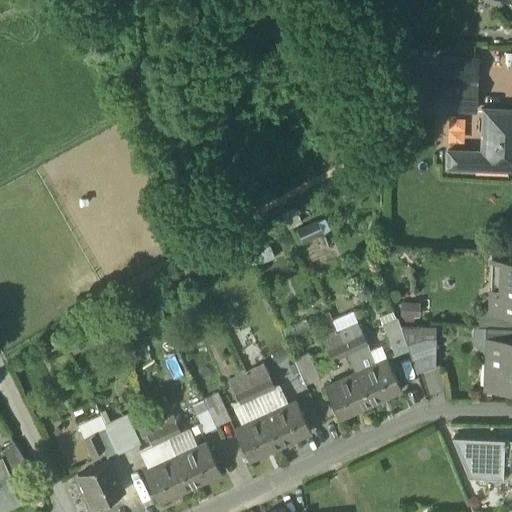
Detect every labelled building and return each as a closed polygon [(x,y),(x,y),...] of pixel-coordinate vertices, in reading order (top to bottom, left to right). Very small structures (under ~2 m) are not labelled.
[(437,58),(436,80),(475,82),(475,60),(437,58)] [(434,108),(473,110),(475,82),(436,80),(434,108)] [(507,169),(511,169),(511,110),(483,109),(482,158),(507,159),(507,169)] [(447,140),(465,140),(465,116),(447,116),(447,140)] [(447,167),(473,168),(474,157),(474,152),(447,151),(447,167)] [(482,158),(474,157),(473,168),(507,169),(507,159),(482,158)] [(302,239),(323,233),(318,220),(298,226),(302,239)] [(249,257),(254,267),(275,257),(270,247),(249,257)] [(499,259),(511,259),(511,247),(499,247),(499,259)] [(511,312),(511,259),(499,259),(498,290),(490,290),(489,312),(511,312)] [(419,318),(420,301),(401,300),(400,317),(419,318)] [(511,312),(489,312),(489,327),(511,327),(511,312)] [(394,355),(407,350),(406,344),(399,325),(397,318),(381,324),(394,355)] [(356,321),(335,330),(340,340),(346,354),(366,344),(367,344),(356,321)] [(511,339),(511,327),(489,327),(484,327),(483,339),(511,339)] [(321,337),(325,347),(340,340),(335,330),(321,337)] [(427,336),(406,344),(407,350),(413,368),(428,363),(427,336)] [(488,388),(511,388),(511,339),(483,339),(483,354),(489,354),(488,388)] [(346,354),(340,340),(325,347),(332,360),(346,354)] [(346,354),(355,371),(374,362),(366,344),(346,354)] [(293,360),(305,384),(319,377),(308,353),(293,360)] [(386,357),(374,362),(355,371),(369,403),(401,389),(386,357)] [(245,372),(250,383),(268,374),(262,363),(245,372)] [(338,418),(369,403),(355,371),(323,386),(338,418)] [(229,380),(233,391),(250,383),(245,372),(229,380)] [(274,387),(268,374),(250,383),(256,396),(274,387)] [(256,396),(250,383),(233,391),(239,403),(256,396)] [(279,385),(274,387),(256,396),(264,414),(288,403),(279,385)] [(203,400),(215,425),(229,419),(225,410),(216,393),(203,400)] [(264,414),(256,396),(239,403),(225,410),(229,419),(233,428),(264,414)] [(288,403),(264,414),(279,446),(310,431),(295,399),(288,403)] [(203,431),(215,425),(203,400),(192,405),(203,431)] [(156,416),(160,425),(174,418),(170,409),(156,416)] [(248,460),(279,446),(264,414),(233,428),(248,460)] [(142,435),(146,434),(145,432),(160,425),(156,416),(137,425),(142,435)] [(126,418),(106,427),(118,453),(137,443),(126,418)] [(180,431),(174,418),(160,425),(166,438),(180,431)] [(146,434),(151,444),(151,445),(166,438),(160,425),(145,432),(146,434)] [(119,455),(118,453),(106,427),(96,432),(104,449),(109,460),(119,455)] [(188,428),(180,431),(166,438),(174,456),(196,446),(188,428)] [(83,438),(91,455),(104,449),(96,432),(83,438)] [(505,437),(453,435),(470,476),(504,477),(505,462),(511,462),(511,439),(505,439),(505,437)] [(174,456),(166,438),(151,445),(151,444),(139,450),(148,468),(174,456)] [(196,446),(174,456),(189,488),(220,473),(205,441),(196,446)] [(0,451),(2,456),(11,477),(29,469),(14,444),(0,450),(0,451)] [(2,456),(0,456),(0,503),(2,502),(5,509),(22,502),(11,477),(2,456)] [(158,502),(189,488),(174,456),(148,468),(143,471),(158,502)] [(77,475),(92,507),(124,492),(109,460),(77,475)]
